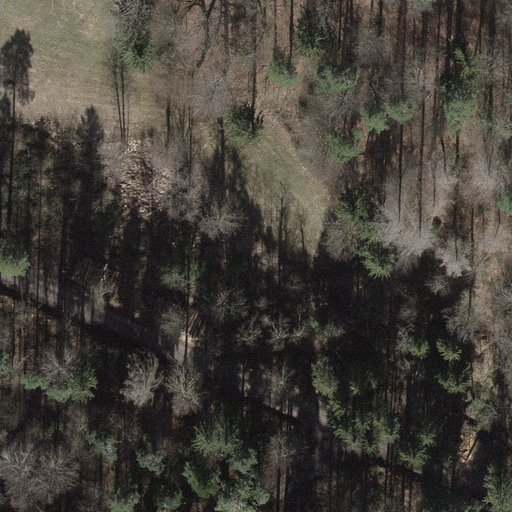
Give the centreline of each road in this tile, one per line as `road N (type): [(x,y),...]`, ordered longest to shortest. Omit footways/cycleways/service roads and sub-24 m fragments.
road 1 (track): [(511,497),(354,436),(0,268)]
road 2 (track): [(354,436),(233,511)]
